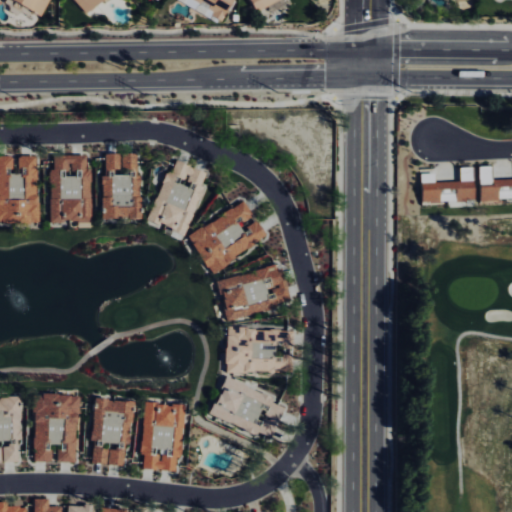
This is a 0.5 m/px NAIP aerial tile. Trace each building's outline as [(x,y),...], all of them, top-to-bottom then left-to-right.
[(2,0),(39,18),(47,0),(2,0)] [(70,0),(81,14),(98,0),(70,0)] [(173,0),(217,24),(229,0),(173,0)] [(278,0),(244,0),(251,13),(278,0)] [(46,224),(75,223),(75,228),(86,228),(85,156),(50,157),(50,171),(46,171),(46,224)] [(101,156),(101,177),(98,177),(98,220),(136,220),(136,176),(133,176),(133,156),(101,156)] [(0,157),(0,224),(32,226),(34,157),(15,157),(15,175),(7,175),(8,157),(0,157)] [(203,173),(172,162),(167,176),(162,173),(143,223),(182,237),(200,188),(198,187),(203,173)] [(477,201),(511,200),(511,179),(490,180),(490,166),(476,167),(477,201)] [(471,168),(457,168),(457,182),(432,183),(432,174),(418,174),(419,203),(472,201),(471,168)] [(184,236),(205,273),(263,240),(252,219),(251,220),(241,203),(184,236)] [(213,281),(223,319),(287,303),(282,282),(277,283),(273,266),(213,281)] [(222,372),(287,373),(287,352),(288,352),(289,330),(223,329),(222,372)] [(206,414),(267,440),(281,408),(268,403),(271,398),(222,377),(206,414)] [(30,461),(47,461),(47,445),(55,445),(55,462),(73,462),(72,395),(30,395),(30,461)] [(87,463),(105,464),(104,465),(123,466),(126,401),(90,399),(87,463)] [(172,471),(173,458),(178,458),(181,405),(140,403),(137,454),(141,455),(140,469),(172,471)] [(57,511),(58,506),(45,506),(45,499),(32,499),(32,511),(57,511)] [(23,511),(23,507),(4,507),(4,502),(0,502),(0,511),(23,511)]
